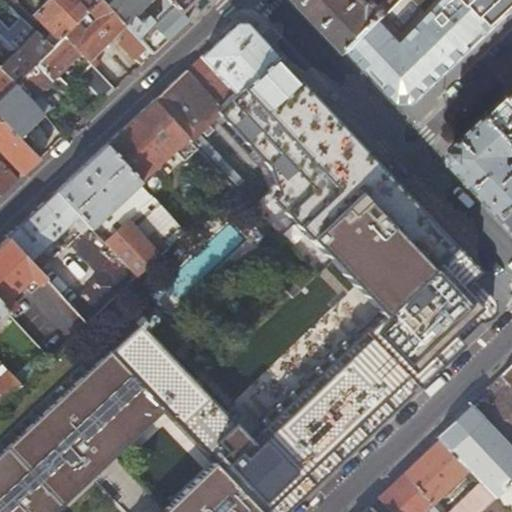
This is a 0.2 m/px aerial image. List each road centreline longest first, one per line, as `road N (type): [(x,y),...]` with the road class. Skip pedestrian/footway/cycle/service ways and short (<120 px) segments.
road 1 (residential): [(238,0),(0,222)]
road 2 (residential): [(321,511),(511,321)]
road 3 (tertiary): [(410,153),(265,0)]
road 4 (tertiary): [(511,258),(410,153)]
road 5 (residential): [(410,153),(511,53)]
